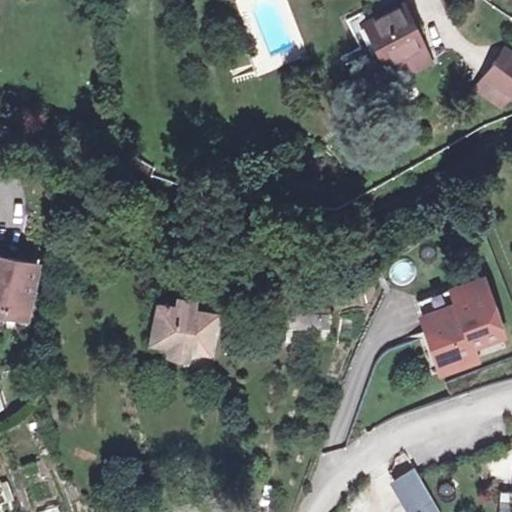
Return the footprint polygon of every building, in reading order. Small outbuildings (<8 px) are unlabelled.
[(418,40),(406,14),(402,7),(366,25),(385,64),(377,68),(385,84),(425,66),(417,50),(421,48),(418,40)] [(413,11),(406,14),(418,40),(425,37),(413,11)] [(483,80),(510,100),(511,97),(511,55),(506,51),(483,80)] [(426,69),(425,66),(385,84),(377,68),(372,71),(382,92),(426,69)] [(483,80),(475,90),(503,111),(510,100),(483,80)] [(0,309),(21,315),(32,266),(0,258),(0,309)] [(478,355),(472,339),(503,328),(489,289),(484,273),(453,284),(459,300),(425,312),(443,367),(478,355)] [(210,312),(154,300),(145,340),(163,344),(161,355),(185,360),(188,349),(202,352),(210,312)] [(276,336),(320,342),(323,320),(278,314),(276,336)]
